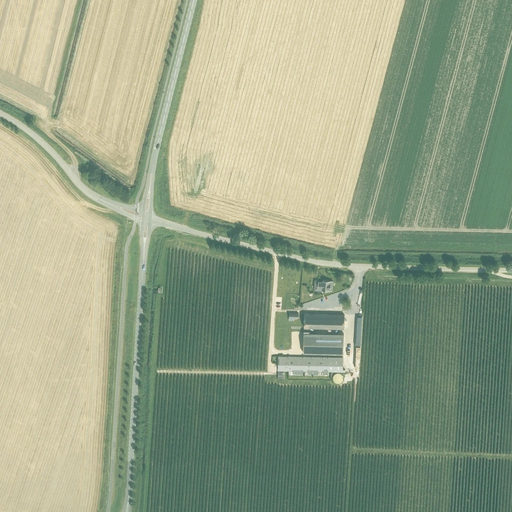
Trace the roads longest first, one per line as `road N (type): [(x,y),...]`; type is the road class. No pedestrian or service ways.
road 1 (unclassified): [(146,217),(324,263),(511,270)]
road 2 (secondary): [(126,511),(146,217)]
road 3 (track): [(144,511),(161,278),(166,244),(179,228)]
road 4 (secondary): [(146,217),(193,0)]
road 5 (tertiary): [(146,217),(90,194),(0,113)]
road 6 (track): [(0,123),(42,154),(78,197),(121,215),(127,235)]
road 7 (track): [(351,451),(511,458)]
road 8 (track): [(511,283),(382,278),(370,266)]
road 9 (track): [(354,378),(348,511)]
road 10 (track): [(277,253),(269,374)]
